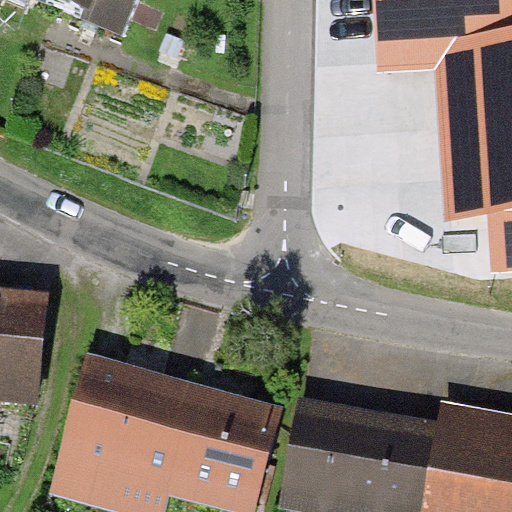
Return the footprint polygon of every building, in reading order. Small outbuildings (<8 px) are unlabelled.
[(22,0),(152,51),(171,0),(22,0)] [(511,0),(375,0),(378,44),(444,40),(511,35),(511,0)] [(511,214),(511,35),(444,40),(455,218),(511,214)] [(0,400),(54,407),(66,304),(0,297),(0,400)] [(270,511),(299,419),(104,360),(63,492),(127,511),(182,511),(186,500),(225,511),(270,511)] [(457,441),(321,416),(303,511),(307,511),(511,511),(511,418),(463,410),(457,441)]
